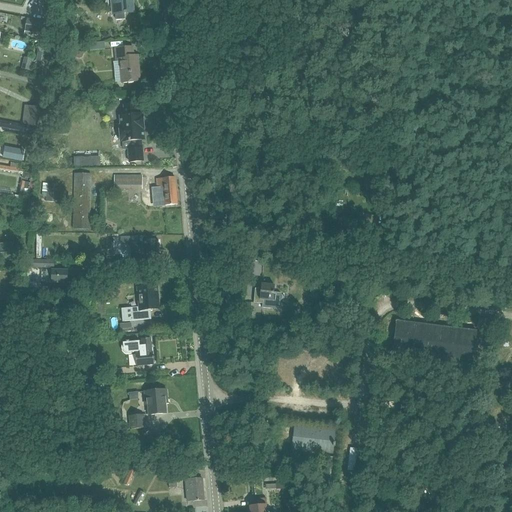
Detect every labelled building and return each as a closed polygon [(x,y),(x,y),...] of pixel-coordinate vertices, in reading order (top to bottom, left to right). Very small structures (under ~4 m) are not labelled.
[(125,18),(124,13),(134,12),(133,2),(132,2),(131,0),(113,0),(115,14),(115,19),(125,18)] [(30,33),(40,35),(43,21),(27,18),(27,20),(27,21),(24,36),(30,37),(30,33)] [(104,42),(89,44),(90,51),(105,50),(104,42)] [(36,48),(39,54),(47,50),(44,45),(36,48)] [(134,57),(133,47),(115,49),(116,61),(120,61),(122,84),(140,82),(138,56),(134,57)] [(22,57),(20,69),(27,70),(28,58),(22,57)] [(119,127),(120,142),(122,141),(122,142),(136,141),(140,141),(144,141),(143,130),(144,130),(143,116),(142,116),(142,115),(138,115),(137,105),(123,106),(124,116),(120,117),(121,127),(119,127)] [(30,121),(29,126),(42,127),(43,107),(31,106),(30,121)] [(0,121),(0,127),(3,128),(9,129),(10,123),(5,122),(0,121)] [(49,129),(48,139),(58,139),(59,130),(49,129)] [(8,133),(3,132),(0,145),(6,146),(8,133)] [(142,149),(141,149),(140,141),(136,141),(137,149),(128,150),(129,163),(143,162),(142,149)] [(21,162),(24,151),(5,148),(3,159),(21,162)] [(72,156),(73,166),(96,166),(96,156),(72,156)] [(0,171),(22,175),(22,178),(25,179),(25,178),(33,179),(34,174),(23,172),(23,169),(19,168),(20,164),(12,163),(11,167),(0,165),(0,171)] [(74,174),(73,228),(91,228),(92,174),(74,174)] [(115,176),(115,188),(142,189),(142,177),(115,176)] [(177,205),(175,178),(156,180),(157,189),(163,189),(165,206),(177,205)] [(19,196),(0,193),(0,198),(10,200),(10,201),(22,203),(23,199),(27,199),(27,194),(28,192),(28,190),(28,188),(29,183),(22,182),(20,189),(19,196)] [(48,189),(46,189),(45,202),(55,203),(56,190),(55,189),(55,186),(48,185),(48,189)] [(342,218),(339,236),(355,238),(357,220),(342,218)] [(365,224),(364,235),(374,237),(375,225),(365,224)] [(134,249),(144,248),(145,254),(158,254),(158,241),(134,242),(134,249)] [(13,243),(0,244),(0,259),(14,259),(13,243)] [(46,269),(46,283),(67,284),(67,271),(55,271),(55,260),(47,259),(47,261),(27,260),(27,268),(46,269)] [(311,282),(310,296),(317,297),(318,283),(311,282)] [(272,310),(275,286),(261,285),(261,290),(255,289),(254,303),(263,304),(262,309),(272,310)] [(122,322),(133,321),(151,320),(150,310),(159,310),(157,286),(137,288),(139,308),(121,309),(122,322)] [(476,330),(396,321),(395,329),(392,329),(391,339),(394,339),(392,355),(472,364),(474,348),(477,349),(479,338),(476,338),(476,330)] [(131,324),(120,325),(121,333),(132,332),(131,324)] [(135,355),(136,367),(154,365),(152,348),(151,348),(150,339),(141,340),(142,342),(123,344),(122,346),(122,350),(122,352),(125,355),(127,355),(131,355),(134,352),(135,352),(135,355)] [(310,352),(311,344),(302,343),(301,351),(310,352)] [(262,353),(248,353),(248,365),(262,365),(262,353)] [(111,389),(105,389),(89,390),(90,402),(111,401),(111,389)] [(148,416),(166,414),(165,400),(167,400),(166,390),(144,392),(146,406),(148,406),(148,416)] [(104,419),(115,417),(113,406),(95,409),(98,424),(104,423),(104,419)] [(129,416),(130,430),(145,429),(144,415),(129,416)] [(295,426),(292,450),(332,454),(335,431),(295,426)] [(76,446),(88,445),(87,435),(75,436),(76,446)] [(169,476),(169,471),(167,471),(167,467),(152,465),(152,466),(144,465),(144,469),(163,471),(164,476),(169,476)] [(128,486),(135,470),(130,468),(123,484),(128,486)] [(188,502),(204,501),(202,479),(186,480),(188,502)] [(140,491),(133,504),(137,507),(145,494),(140,491)] [(249,511),(266,511),(266,506),(266,499),(253,500),(253,506),(249,507),(249,511)]
